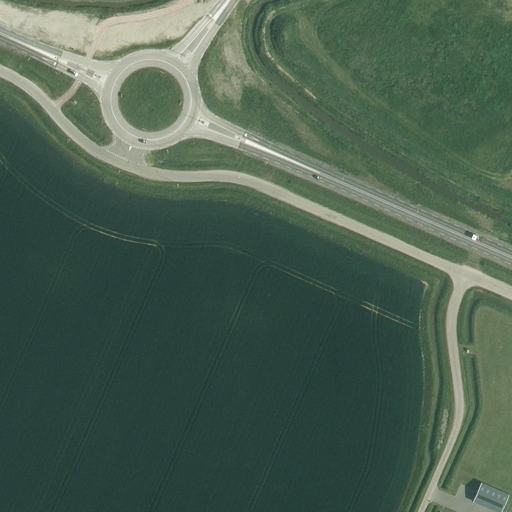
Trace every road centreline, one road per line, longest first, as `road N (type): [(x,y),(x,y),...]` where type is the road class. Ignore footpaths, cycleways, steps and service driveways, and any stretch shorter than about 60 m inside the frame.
road 1 (unclassified): [(464,274),(248,180),(117,164)]
road 2 (primary): [(511,259),(256,146)]
road 3 (unclassified): [(421,511),(460,405),(450,319),(464,274)]
road 4 (unclassified): [(117,164),(71,133),(35,91),(0,71)]
